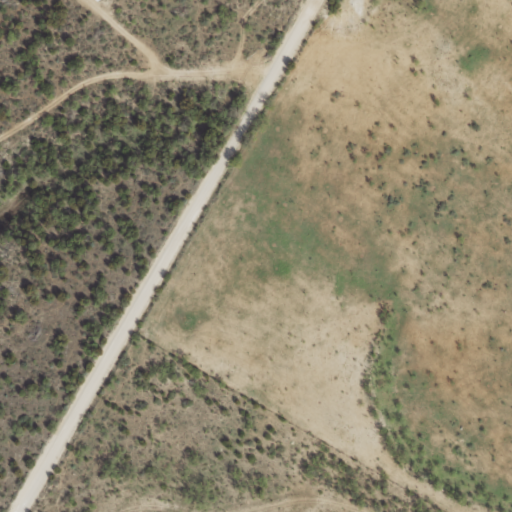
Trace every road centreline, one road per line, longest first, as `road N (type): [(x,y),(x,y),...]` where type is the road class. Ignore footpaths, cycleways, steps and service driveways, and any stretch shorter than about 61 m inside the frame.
road 1 (residential): [(43,511),(255,145),(265,79),(319,0)]
road 2 (residential): [(0,160),(125,64),(245,64),(265,79)]
